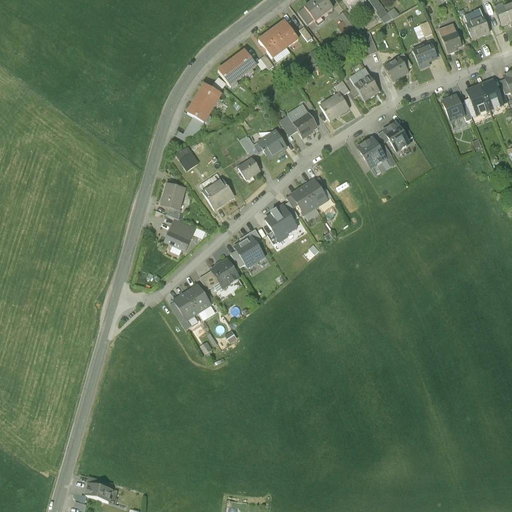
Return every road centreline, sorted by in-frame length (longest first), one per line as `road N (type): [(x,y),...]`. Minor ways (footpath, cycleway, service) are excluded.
road 1 (residential): [(511,59),(418,95),(354,131),(306,164),(165,294),(113,307)]
road 2 (tertiary): [(113,307),(178,95),(212,52),(279,0)]
road 3 (tertiary): [(54,511),(113,307)]
